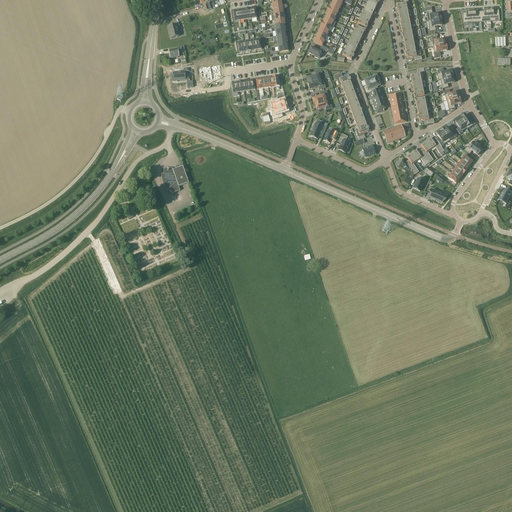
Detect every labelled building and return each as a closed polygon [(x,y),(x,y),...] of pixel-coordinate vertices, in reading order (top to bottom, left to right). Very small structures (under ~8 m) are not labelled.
[(376,8),(378,4),(370,0),(368,0),(367,4),(376,8)] [(332,3),(329,8),(338,12),(341,7),(332,3)] [(373,13),(376,8),(367,4),(365,9),(373,13)] [(329,8),(327,13),(336,17),(338,12),(329,8)] [(371,18),(373,13),(365,9),(362,14),(371,18)] [(432,10),(425,12),(426,16),(427,16),(428,22),(441,19),(440,16),(440,13),(432,15),(432,10)] [(484,12),(481,12),(482,23),(491,22),(490,10),(484,11),(484,12)] [(490,10),(491,22),(500,21),(499,11),(496,11),(496,10),(493,10),(490,10)] [(466,13),(463,14),(464,24),(464,26),(473,26),(473,23),(472,11),(466,12),(466,13)] [(478,11),(472,11),(473,23),(482,23),(481,12),(478,13),(478,11)] [(327,13),(325,18),(334,22),(336,17),(327,13)] [(369,23),(371,18),(362,14),(360,19),(369,23)] [(323,22),(322,23),(331,27),(333,28),(336,22),(334,22),(325,18),(323,22)] [(360,19),(358,24),(364,27),(367,29),(368,26),(367,26),(369,23),(360,19)] [(441,19),(428,22),(429,28),(429,32),(436,31),(435,27),(442,26),(441,23),(441,19)] [(329,32),(331,27),(322,23),(323,22),(322,22),(320,27),(329,32)] [(176,25),(168,27),(171,38),(179,37),(177,30),(180,29),(179,25),(176,25)] [(363,36),(364,33),(365,33),(366,30),(360,28),(357,26),(354,31),(363,36)] [(327,36),(329,32),(320,27),(320,28),(318,32),(327,36)] [(361,40),(363,36),(354,31),(352,36),(361,40)] [(325,41),(327,36),(318,32),(316,37),(325,41)] [(358,45),(361,40),(352,36),(350,41),(358,45)] [(316,37),(313,42),(321,46),(322,47),(325,41),(316,37)] [(436,37),(430,38),(431,42),(433,48),(446,45),(445,45),(444,39),(437,40),(436,37)] [(505,38),(495,38),(496,47),(506,47),(505,38)] [(356,50),(358,45),(350,41),(347,46),(356,50)] [(446,45),(433,48),(434,54),(433,54),(434,57),(440,56),(440,53),(447,51),(446,45),(445,45),(446,45)] [(354,55),(356,50),(347,46),(345,51),(354,55)] [(322,53),(311,47),(308,53),(315,56),(314,57),(318,59),(318,58),(320,59),(322,53)] [(169,51),(170,58),(179,57),(178,52),(182,52),(181,48),(176,49),(176,50),(169,51)] [(344,59),(345,57),(346,58),(349,59),(351,60),(352,58),(353,58),(354,56),(354,55),(345,51),(342,50),(340,55),(341,55),(339,59),(344,59)] [(405,53),(406,56),(407,59),(413,57),(414,57),(414,58),(419,57),(417,51),(415,51),(405,53)] [(220,66),(210,67),(212,81),(218,80),(218,76),(221,75),(220,66)] [(210,67),(200,69),(201,78),(205,78),(205,82),(212,81),(210,67)] [(177,81),(185,80),(185,77),(188,77),(188,69),(183,69),(184,72),(173,73),(173,81),(174,81),(174,82),(177,82),(177,81)] [(443,69),(437,71),(438,75),(440,74),(442,79),(442,80),(453,77),(451,71),(444,73),(443,69)] [(307,80),(308,84),(320,80),(319,75),(322,74),(321,70),(314,72),(315,75),(307,78),(307,80)] [(341,85),(350,81),(351,81),(350,78),(349,78),(348,76),(342,78),(341,74),(333,76),(335,81),(337,80),(339,85),(341,85)] [(370,78),(375,91),(378,89),(377,87),(380,86),(376,76),(370,78)] [(442,79),(440,80),(442,86),(441,86),(442,90),(448,88),(447,85),(454,83),(453,77),(442,80),(442,79)] [(370,78),(364,81),(368,91),(370,90),(371,92),(375,91),(370,78)] [(322,86),(320,80),(308,84),(307,84),(309,90),(318,87),(319,90),(325,88),(325,85),(322,86)] [(350,81),(341,85),(343,90),(352,86),(350,81)] [(354,91),(352,86),(343,90),(345,95),(354,91)] [(382,95),(381,92),(380,89),(378,89),(375,91),(371,92),(369,93),(371,99),(382,95)] [(449,90),(443,92),(444,96),(445,96),(446,101),(459,98),(459,97),(457,92),(450,94),(449,90)] [(314,105),(326,101),(325,95),(327,95),(326,91),(320,93),(320,96),(312,99),(314,105)] [(356,96),(354,91),(345,95),(346,100),(356,96)] [(402,102),(400,93),(396,94),(397,96),(393,97),(389,98),(389,99),(390,99),(390,102),(390,104),(402,102)] [(384,101),(383,97),(382,95),(371,99),(374,105),(384,101)] [(358,101),(356,96),(346,100),(348,105),(358,101)] [(459,98),(446,101),(448,107),(449,111),(455,109),(454,106),(461,104),(459,97),(459,98)] [(272,109),(285,105),(284,104),(285,104),(284,101),(284,102),(283,100),(277,102),(276,99),(269,100),(272,109)] [(314,105),(315,109),(315,108),(316,110),(325,108),(325,111),(332,109),(331,106),(328,106),(326,101),(314,105)] [(360,106),(358,101),(348,105),(350,110),(360,106)] [(381,112),(383,111),(382,108),(387,107),(386,105),(386,106),(385,102),(384,101),(374,105),(376,111),(378,110),(380,109),(381,112)] [(403,108),(402,102),(390,104),(391,107),(392,110),(403,108)] [(285,107),(285,105),(272,109),(269,110),(271,116),(272,116),(273,119),(281,117),(280,113),(286,112),(286,110),(287,110),(286,107),(285,107)] [(362,111),(361,109),(360,106),(350,110),(352,115),(362,111)] [(404,114),(403,108),(392,110),(392,113),(393,116),(404,114)] [(363,117),(362,112),(362,111),(352,115),(354,120),(363,117)] [(402,121),(402,123),(406,122),(404,114),(393,116),(393,118),(393,117),(394,121),(394,122),(398,122),(402,121)] [(465,115),(460,119),(467,129),(466,129),(467,130),(472,126),(473,126),(476,124),(472,119),(469,121),(465,115)] [(365,122),(363,117),(354,120),(356,125),(365,122)] [(460,119),(455,122),(459,128),(456,130),(460,135),(463,133),(462,132),(466,129),(467,129),(460,119)] [(367,127),(365,122),(356,125),(358,130),(367,127)] [(315,124),(310,136),(317,140),(319,137),(321,132),(324,134),(326,128),(323,126),(322,127),(315,124)] [(399,139),(405,137),(404,135),(406,134),(405,131),(403,132),(401,126),(400,126),(400,127),(396,128),(395,128),(399,139)] [(358,130),(360,135),(363,134),(369,132),(368,130),(369,130),(368,127),(367,127),(358,130)] [(444,129),(442,131),(449,142),(454,138),(454,139),(457,137),(454,131),(451,133),(447,127),(444,129)] [(393,141),(399,139),(395,128),(391,130),(392,130),(389,131),(393,141)] [(323,141),(329,144),(332,138),(335,140),(338,134),(334,132),(334,134),(328,131),(323,141)] [(389,131),(386,132),(386,131),(383,133),(387,144),(393,141),(389,131)] [(439,133),(437,134),(441,140),(438,142),(441,147),(444,145),(449,142),(442,131),(439,132),(439,133)] [(348,137),(342,134),(337,143),(341,144),(338,150),(345,154),(347,149),(348,149),(350,146),(349,145),(349,144),(345,142),(348,137)] [(431,150),(435,148),(440,154),(444,152),(435,139),(432,141),(431,139),(428,140),(425,142),(426,142),(431,150)] [(429,163),(433,161),(427,153),(431,150),(426,142),(421,146),(423,149),(420,151),(429,163)] [(467,147),(464,151),(469,155),(472,152),(477,156),(482,150),(479,148),(479,147),(474,143),(474,144),(472,143),(468,148),(467,147)] [(372,147),(362,150),(365,158),(375,154),(372,147)] [(417,162),(420,159),(425,166),(429,163),(420,151),(418,153),(416,150),(413,152),(411,153),(411,154),(417,162)] [(411,154),(406,157),(408,161),(406,163),(414,175),(418,172),(413,164),(417,162),(411,154)] [(465,156),(461,161),(469,166),(473,162),(465,156)] [(402,170),(405,172),(407,173),(406,176),(407,177),(405,182),(403,181),(403,182),(408,185),(409,183),(408,183),(410,179),(411,179),(411,180),(414,175),(406,163),(405,161),(402,163),(399,161),(395,163),(397,167),(402,170)] [(461,161),(458,165),(466,171),(466,170),(469,166),(461,161)] [(458,165),(455,169),(463,175),(466,171),(458,165)] [(172,170),(164,170),(165,168),(164,168),(164,170),(163,172),(163,174),(162,174),(161,174),(161,175),(161,177),(161,179),(162,181),(162,183),(163,184),(164,186),(165,188),(166,190),(167,191),(168,190),(170,191),(171,192),(173,194),(173,193),(180,191),(179,187),(188,183),(183,167),(173,170),(172,170)] [(455,169),(452,173),(459,179),(463,175),(455,169)] [(452,173),(448,178),(456,184),(459,179),(452,173)] [(418,179),(413,189),(420,192),(425,182),(418,179)] [(503,192),(498,201),(507,205),(511,196),(511,193),(505,190),(504,192),(503,192)] [(432,191),(429,197),(433,199),(436,200),(442,203),(448,194),(443,192),(441,195),(432,191)]
